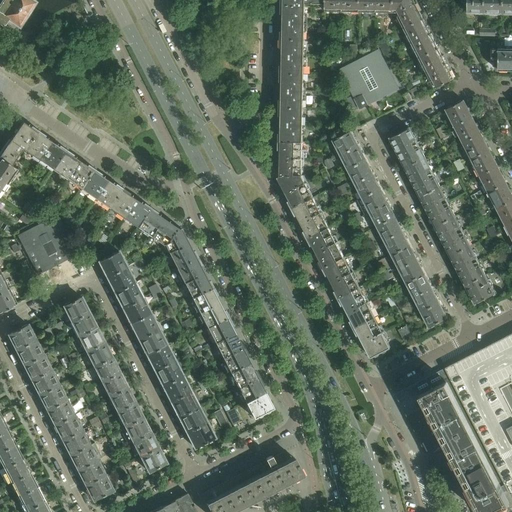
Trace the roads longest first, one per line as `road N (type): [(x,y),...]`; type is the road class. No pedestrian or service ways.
road 1 (primary): [(114,0),(303,375),(343,511)]
road 2 (primary): [(364,456),(135,0)]
road 3 (residential): [(186,190),(197,226),(299,420),(189,478)]
road 4 (residential): [(472,335),(372,140),(470,83)]
road 5 (residential): [(0,329),(84,282),(96,285),(189,464),(189,478)]
road 6 (residential): [(367,390),(271,201),(227,133)]
road 7 (residential): [(94,0),(186,190)]
road 8 (residential): [(186,190),(152,186),(21,99)]
road 9 (residential): [(0,342),(86,511)]
road 10 (residential): [(227,133),(153,0)]
road 11 (residential): [(227,133),(260,112),(265,0)]
